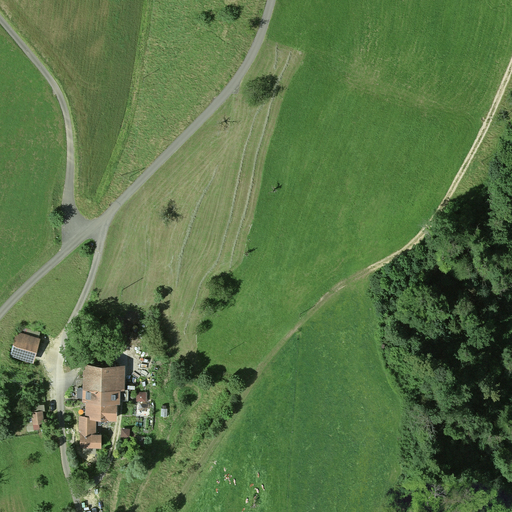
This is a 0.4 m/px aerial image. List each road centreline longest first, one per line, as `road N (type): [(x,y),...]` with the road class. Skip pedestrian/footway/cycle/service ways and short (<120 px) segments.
road 1 (track): [(511,66),(444,216),(404,251),(341,286),(295,331),(171,511)]
road 2 (track): [(81,236),(71,208),(72,139),(62,99),(0,19)]
